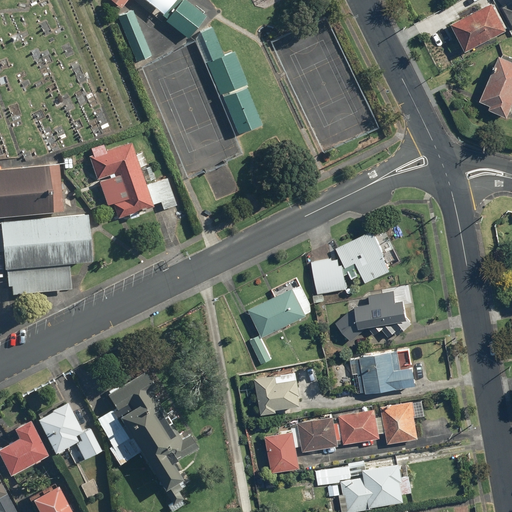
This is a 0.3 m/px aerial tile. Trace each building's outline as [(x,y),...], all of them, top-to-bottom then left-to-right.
[(206,14),(187,0),(179,0),(165,19),(188,37),(206,14)] [(494,0),(452,20),(467,50),(510,30),(495,0),(494,0)] [(133,9),(117,16),(136,62),(152,55),(133,9)] [(212,27),(199,31),(210,58),(223,53),(212,27)] [(234,51),(206,62),(219,94),(247,83),(234,51)] [(511,58),(501,54),(480,100),(490,104),(489,108),(508,117),(511,108),(511,58)] [(246,86),(222,96),(238,134),(261,124),(246,86)] [(96,178),(120,170),(129,197),(111,204),(116,218),(153,205),(131,141),(88,155),(96,178)] [(59,162),(0,167),(0,215),(63,210),(59,162)] [(0,218),(0,267),(7,267),(10,293),(69,287),(67,262),(85,260),(81,211),(0,218)] [(338,247),(342,255),(356,284),(392,266),(374,229),(338,247)] [(342,255),(311,259),(316,294),(347,290),(342,255)] [(295,284),(247,309),(262,337),(310,312),(295,284)] [(348,308),(332,325),(350,341),(361,329),(408,320),(403,290),(371,296),(372,304),(348,308)] [(394,348),(352,354),(358,394),(417,385),(413,363),(396,366),(394,348)] [(299,369),(252,377),(260,415),(306,406),(299,369)] [(143,372),(104,396),(130,436),(110,450),(119,464),(137,452),(171,503),(165,507),(168,511),(172,511),(191,501),(176,478),(186,471),(180,461),(201,447),(188,427),(175,436),(146,391),(152,386),(143,372)] [(425,415),(422,397),(380,405),(387,438),(388,443),(418,437),(414,417),(425,415)] [(66,404),(36,417),(53,453),(69,446),(75,442),(72,437),(79,432),(66,404)] [(338,413),(344,446),(381,439),(374,406),(338,413)] [(333,412),(298,419),(303,449),(339,443),(333,412)] [(46,455),(28,419),(11,427),(16,438),(0,445),(0,460),(7,474),(46,455)] [(89,427),(79,432),(72,437),(75,442),(69,446),(78,462),(101,450),(89,427)] [(294,428),(266,432),(271,470),(299,466),(294,428)] [(363,477),(344,481),(349,511),(353,511),(409,503),(403,462),(362,469),(363,477)] [(70,511),(55,483),(26,498),(33,511),(70,511)] [(315,500),(312,486),(303,488),(305,502),(315,500)] [(13,511),(6,499),(0,502),(0,511),(13,511)]
